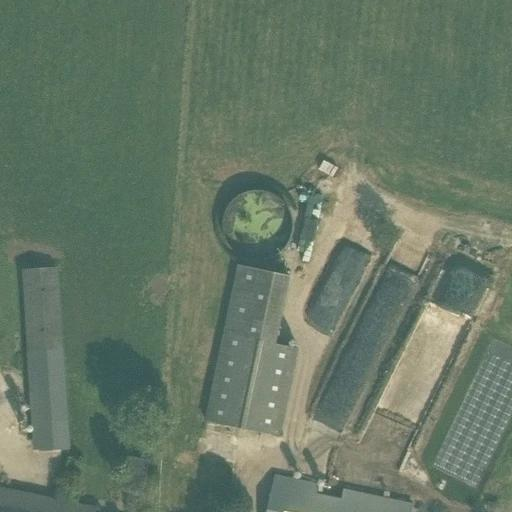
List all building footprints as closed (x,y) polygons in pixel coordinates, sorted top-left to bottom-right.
[(238,249),(288,246),(285,192),(234,195),(238,249)] [(349,231),(335,260),(362,272),(375,243),(349,231)] [(67,449),(58,266),(22,268),(31,451),(67,449)] [(301,349),(277,344),(223,333),(204,420),(282,437),(301,349)] [(123,480),(145,484),(149,462),(128,457),(123,480)] [(276,476),(274,485),(268,511),(411,511),(413,503),(345,489),(343,499),(317,494),(318,484),(276,476)] [(0,511),(96,511),(97,508),(0,488),(0,511)] [(488,503),(487,510),(496,511),(497,504),(488,503)]
